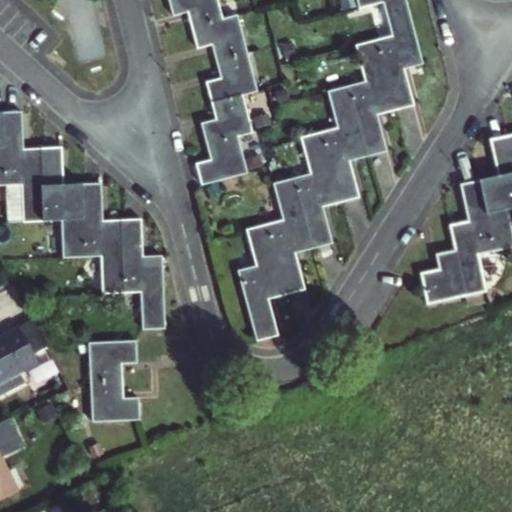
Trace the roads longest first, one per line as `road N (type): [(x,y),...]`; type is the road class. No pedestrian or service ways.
road 1 (residential): [(176,202),(204,315),(225,353),(253,368),(292,366),(326,338),(345,308)]
road 2 (residential): [(468,49),(473,96),(466,117),(345,308)]
road 3 (residential): [(176,202),(0,43)]
road 4 (residential): [(128,0),(176,202)]
